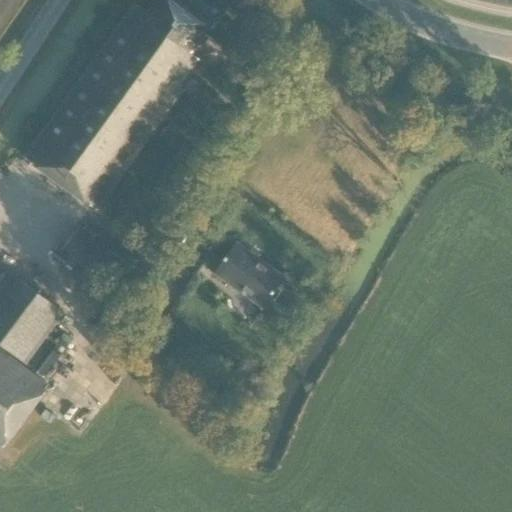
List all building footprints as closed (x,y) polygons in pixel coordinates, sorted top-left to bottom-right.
[(98,210),(185,89),(184,89),(204,62),(192,54),(212,26),(214,28),(232,2),(229,0),(157,0),(144,19),(132,11),(26,159),(98,210)] [(62,248),(99,278),(116,256),(79,227),(62,248)] [(224,260),(212,251),(204,264),(215,272),(214,274),(263,309),(286,276),(237,241),(224,260)] [(71,277),(88,291),(95,282),(78,268),(71,277)] [(0,290),(0,344),(26,364),(64,312),(13,274),(0,290)] [(63,338),(36,372),(44,378),(71,344),(63,338)] [(0,349),(0,451),(49,386),(0,349)]
